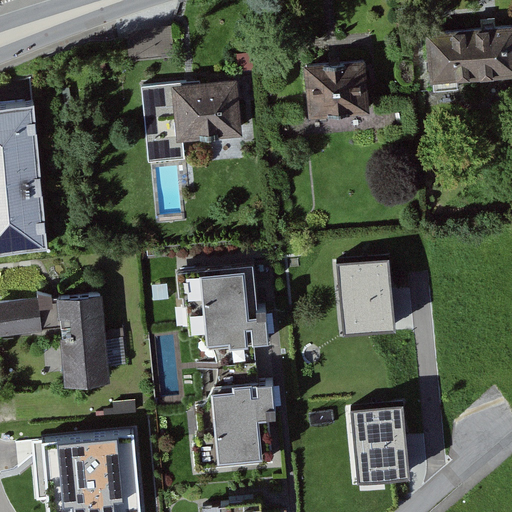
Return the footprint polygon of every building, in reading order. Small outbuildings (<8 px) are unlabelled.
[(511,21),(430,28),(435,84),(511,77),(511,21)] [(368,60),(307,66),(312,117),(373,112),(368,60)] [(239,73),(140,82),(148,162),(186,159),(184,138),(245,132),(239,73)] [(36,90),(0,92),(0,252),(48,248),(36,90)] [(180,164),(157,166),(161,212),(183,211),(180,164)] [(343,264),(345,335),(395,334),(392,262),(343,264)] [(269,264),(186,265),(187,348),(270,348),(269,264)] [(106,376),(102,294),(0,298),(0,318),(1,333),(51,330),(54,379),(106,376)] [(180,392),(176,334),(158,335),(162,393),(180,392)] [(278,382),(195,382),(196,466),(279,465),(278,382)] [(402,480),(399,417),(315,420),(316,454),(352,453),(353,482),(402,480)] [(135,511),(135,448),(42,449),(42,492),(69,511),(135,511)] [(272,511),(272,503),(203,507),(203,511),(272,511)]
